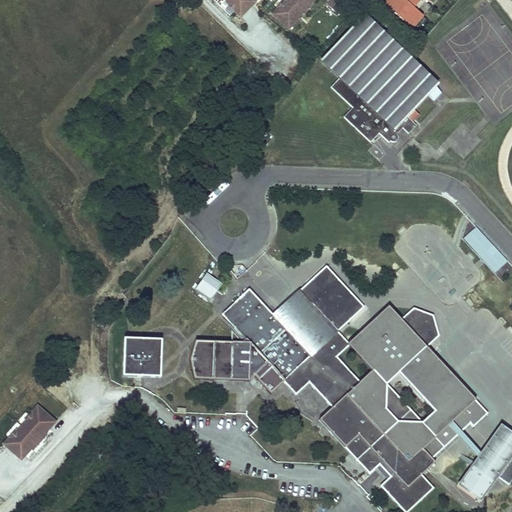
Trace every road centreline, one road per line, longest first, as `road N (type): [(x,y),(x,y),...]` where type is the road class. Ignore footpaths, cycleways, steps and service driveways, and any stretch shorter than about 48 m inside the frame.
road 1 (residential): [(364,511),(328,477),(259,464),(146,394),(125,391)]
road 2 (residential): [(249,198),(226,194),(209,204),(206,236),(225,250),(252,243),(260,218),(251,200)]
